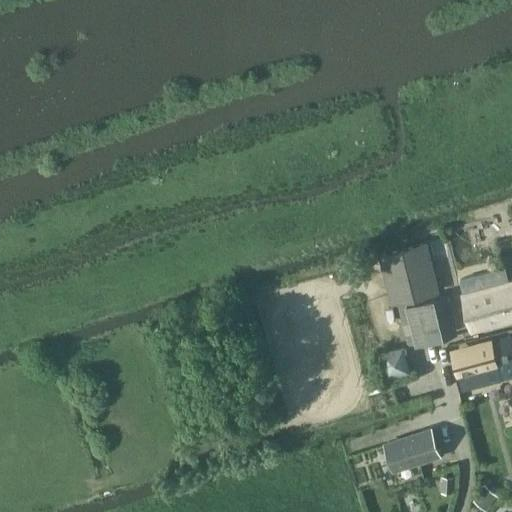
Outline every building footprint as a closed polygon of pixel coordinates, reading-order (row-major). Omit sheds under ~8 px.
[(424,243),(379,255),(392,308),(437,296),(424,243)] [(511,281),(463,294),(473,329),(511,318),(511,281)] [(396,309),(405,346),(457,334),(447,296),(396,309)] [(511,341),(511,337),(454,352),(459,373),(477,368),(478,374),(487,372),(486,366),(496,364),(495,363),(511,358),(511,341)] [(431,429),(384,444),(392,472),(440,458),(431,429)] [(498,495),(485,485),(472,501),(485,511),(498,495)]
